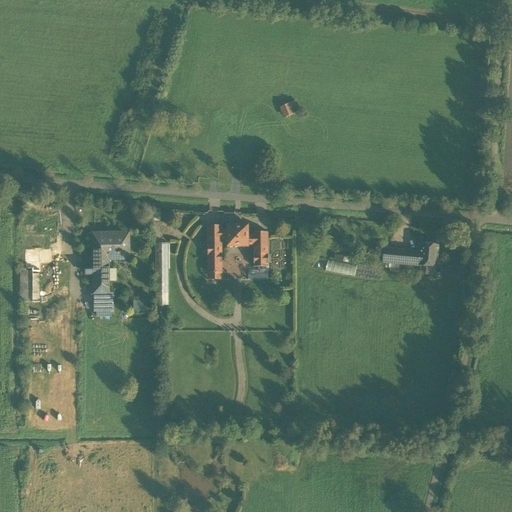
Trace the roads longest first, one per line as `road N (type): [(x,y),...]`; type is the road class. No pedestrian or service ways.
road 1 (unclassified): [(0,177),(474,218)]
road 2 (unclassified): [(426,511),(467,340),(474,218)]
road 3 (track): [(499,27),(229,0)]
road 4 (unclassified): [(490,219),(501,0)]
